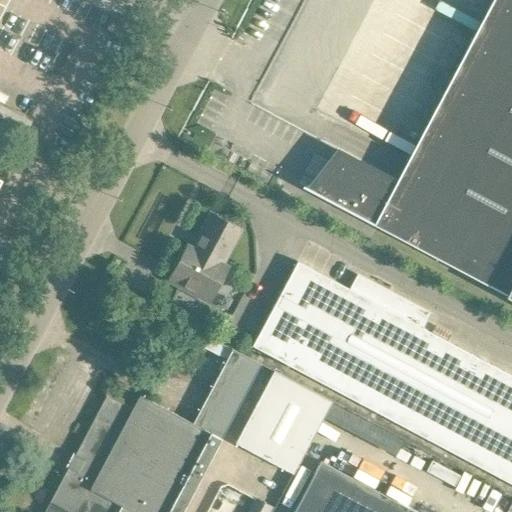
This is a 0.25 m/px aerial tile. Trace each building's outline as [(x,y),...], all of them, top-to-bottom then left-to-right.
[(511,295),(511,0),(496,0),(401,180),(399,182),(348,154),(345,153),(317,190),(307,184),(306,186),(511,295)] [(122,23),(113,18),(106,29),(116,35),(122,23)] [(57,152),(59,147),(51,143),(49,148),(57,152)] [(235,228),(211,215),(201,233),(205,235),(196,251),(187,246),(169,280),(205,299),(223,264),(217,261),(235,228)] [(511,481),(511,373),(421,325),(428,311),(357,273),(350,287),(296,258),(251,343),(511,481)] [(115,275),(106,270),(101,279),(110,284),(115,275)] [(45,511),(181,511),(221,438),(260,363),(231,348),(230,349),(231,349),(193,423),(139,395),(133,407),(103,392),(102,393),(107,396),(45,511)] [(273,370),(233,444),(291,474),(331,400),(273,370)] [(418,511),(319,459),(291,511),(418,511)] [(268,511),(271,505),(252,498),(245,511),(268,511)]
